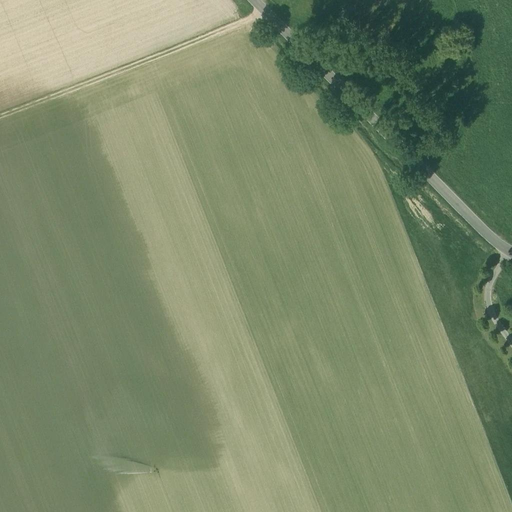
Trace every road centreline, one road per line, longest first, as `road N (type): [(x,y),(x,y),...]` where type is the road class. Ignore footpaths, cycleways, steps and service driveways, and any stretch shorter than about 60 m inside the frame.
road 1 (secondary): [(252,0),(511,255)]
road 2 (track): [(264,11),(0,116)]
